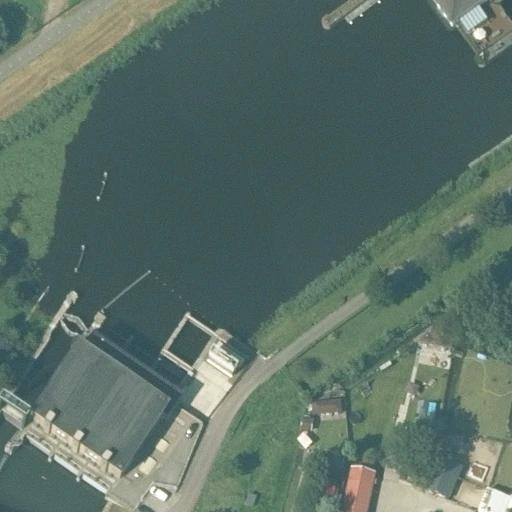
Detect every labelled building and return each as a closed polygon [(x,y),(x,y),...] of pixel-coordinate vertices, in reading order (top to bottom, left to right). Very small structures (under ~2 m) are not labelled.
[(435,0),(433,2),(453,30),(494,0),(435,0)] [(171,397),(93,343),(82,358),(77,355),(32,422),(44,430),(42,433),(48,437),(50,434),(72,449),(70,452),(76,456),(78,453),(101,469),(99,472),(105,476),(107,473),(120,482),(165,415),(160,412),(171,397)] [(385,423),(383,420),(415,396),(396,370),(364,394),(366,397),(353,406),(372,432),(385,423)] [(304,420),(302,432),(310,433),(312,422),(304,420)] [(439,460),(425,490),(448,501),(462,471),(439,460)] [(351,472),(345,495),(370,500),(375,477),(351,472)]
